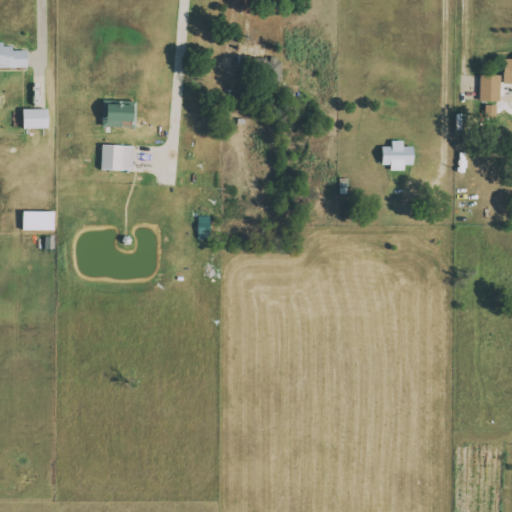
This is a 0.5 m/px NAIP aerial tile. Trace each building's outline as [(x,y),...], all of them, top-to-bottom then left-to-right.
[(0,67),(28,68),(28,50),(12,50),(12,43),(0,43),(0,67)] [(511,57),(503,57),(503,84),(511,84),(511,57)] [(281,82),(282,59),(269,58),(268,82),(281,82)] [(479,101),(500,101),(501,75),(480,74),(479,101)] [(101,126),(121,126),(121,120),(129,120),(130,103),(102,103),(101,126)] [(22,128),(49,127),(48,108),(21,109),(22,128)] [(390,170),(404,170),(404,164),(411,165),(412,146),(403,146),(403,141),(391,140),(391,146),(380,146),(380,164),(390,165),(390,170)] [(133,170),(134,145),(101,144),(100,169),(133,170)]
